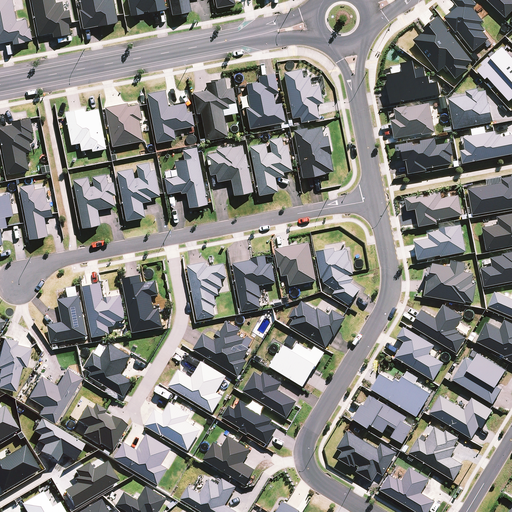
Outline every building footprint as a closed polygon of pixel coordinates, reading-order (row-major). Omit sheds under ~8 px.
[(12,0),(0,0),(0,44),(13,42),(13,45),(25,43),(25,42),(32,41),(32,38),(30,29),(28,29),(26,20),(17,22),(12,0)] [(54,0),(31,0),(35,18),(39,37),(53,34),(53,38),(71,35),(69,25),(72,24),(71,23),(69,11),(64,12),(62,2),(56,4),(54,0)] [(79,0),(82,10),(80,11),(83,30),(118,23),(117,16),(113,0),(79,0)] [(166,10),(164,0),(127,0),(131,17),(144,14),(143,13),(148,12),(149,14),(166,10)] [(168,0),(172,16),(191,12),(188,0),(168,0)] [(215,0),(217,9),(235,5),(233,0),(215,0)] [(454,0),(453,1),(458,8),(444,19),(447,23),(456,34),(458,32),(474,52),(489,40),(484,33),(486,31),(481,26),(484,23),(474,9),(477,7),(471,0),(454,0)] [(511,0),(486,0),(506,19),(511,12),(511,0)] [(423,34),(414,41),(439,73),(446,67),(456,80),(469,70),(467,68),(473,63),(438,18),(423,30),(425,33),(423,34)] [(488,79),(510,103),(511,101),(511,58),(503,49),(490,60),(489,59),(482,65),(483,66),(477,72),(486,81),(488,79)] [(391,105),(441,96),(438,84),(431,85),(429,78),(426,78),(417,80),(415,71),(414,63),(402,66),(404,74),(388,77),(389,83),(387,84),(391,105)] [(415,71),(417,80),(426,78),(425,69),(415,71)] [(302,70),(283,73),(292,119),(300,118),(301,123),(319,120),(316,105),(323,104),(319,86),(311,87),(309,77),(303,78),(302,70)] [(246,109),(250,129),(285,123),(282,104),(275,105),(273,95),(278,94),(275,74),(258,77),(259,83),(246,85),(248,95),(247,96),(249,108),(246,109)] [(201,114),(206,141),(228,137),(223,110),(229,109),(228,105),(236,104),(233,88),(226,90),(224,79),(211,81),(211,83),(206,84),(207,91),(193,94),(197,114),(201,114)] [(454,130),(494,123),(490,104),(489,105),(487,92),(478,93),(478,90),(466,92),(467,96),(449,100),(454,130)] [(165,91),(147,94),(156,144),(175,140),(174,131),(194,127),(192,112),(187,113),(185,104),(168,107),(165,91)] [(128,104),(105,108),(105,110),(112,147),(143,142),(139,121),(142,120),(139,106),(139,105),(128,107),(128,104)] [(436,133),(430,104),(408,108),(408,107),(395,109),(397,120),(392,121),(395,140),(398,139),(423,134),(423,136),(436,133)] [(84,109),(65,113),(71,146),(80,144),(81,151),(92,149),(92,152),(106,150),(99,110),(85,112),(84,109)] [(12,125),(0,127),(0,137),(7,175),(29,171),(26,153),(31,152),(29,142),(33,141),(32,134),(33,134),(30,118),(11,122),(12,125)] [(473,136),(486,134),(485,127),(471,130),(473,136)] [(307,128),(293,131),(302,179),(319,176),(325,175),(325,173),(333,172),(330,155),(331,155),(327,136),(323,137),(321,128),(308,130),(307,128)] [(511,155),(511,136),(501,138),(501,135),(497,136),(496,132),(494,132),(486,134),(473,136),(463,138),(466,150),(461,151),(463,165),(511,155)] [(265,144),(249,147),(259,196),(278,193),(275,178),(284,176),(283,173),(292,171),(287,145),(283,146),(282,138),(269,140),(271,153),(267,153),(265,144)] [(409,175),(427,172),(427,170),(453,165),(452,157),(454,157),(452,143),(437,146),(436,139),(421,142),(421,145),(414,146),(414,143),(408,144),(396,147),(398,159),(403,158),(404,162),(406,161),(409,175)] [(234,196),(253,192),(244,146),(231,148),(230,147),(216,149),(216,153),(206,155),(210,176),(216,175),(217,182),(231,180),(234,196)] [(207,203),(197,148),(183,151),(184,160),(174,162),(177,176),(164,178),(167,192),(167,194),(181,192),(181,194),(186,193),(189,208),(207,205),(207,203)] [(132,169),(117,172),(123,203),(126,222),(145,218),(142,203),(151,201),(151,198),(159,196),(159,194),(155,170),(150,171),(149,163),(136,165),(139,178),(134,179),(132,169)] [(88,178),(73,181),(82,229),(101,225),(98,210),(115,207),(113,196),(116,196),(113,182),(108,183),(106,175),(92,177),(94,186),(90,187),(88,178)] [(468,190),(473,216),(511,209),(511,177),(502,179),(502,184),(468,190)] [(34,184),(19,187),(29,240),(48,237),(45,218),(53,216),(50,202),(47,203),(44,188),(35,190),(34,184)] [(424,196),(405,199),(407,213),(416,211),(419,227),(438,224),(437,221),(463,216),(459,196),(442,199),(441,192),(428,195),(429,197),(424,198),(424,196)] [(0,245),(3,245),(0,229),(7,228),(6,218),(13,217),(9,195),(0,196),(0,245)] [(482,229),(487,252),(511,246),(511,214),(497,217),(499,226),(482,229)] [(414,242),(418,261),(441,256),(441,258),(467,253),(461,226),(452,228),(439,230),(440,232),(428,234),(429,240),(414,242)] [(291,287),(317,282),(310,243),(275,250),(277,261),(279,268),(281,268),(282,277),(288,276),(291,287)] [(324,279),(324,284),(336,292),(334,295),(350,306),(361,290),(351,284),(354,280),(348,276),(353,275),(351,261),(350,261),(348,250),(336,252),(335,248),(316,252),(322,280),(324,279)] [(481,270),(485,288),(511,282),(511,253),(503,255),(503,257),(491,259),(492,267),(481,270)] [(252,261),(233,265),(243,312),(261,309),(259,299),(262,299),(260,286),(276,283),(273,264),(268,265),(266,257),(266,256),(251,259),(252,261)] [(427,282),(425,297),(466,304),(466,302),(474,304),(477,285),(472,284),(474,275),(464,273),(466,264),(452,261),(450,268),(433,264),(432,269),(429,268),(426,282),(427,282)] [(207,263),(188,267),(199,321),(216,317),(214,307),(217,307),(215,297),(220,296),(219,290),(223,289),(222,280),(228,279),(225,264),(208,268),(207,263)] [(142,275),(123,279),(133,334),(164,328),(160,309),(155,310),(152,297),(160,296),(157,281),(147,283),(147,282),(145,283),(144,283),(142,275)] [(101,284),(84,287),(93,338),(111,335),(109,328),(114,327),(117,322),(126,321),(122,296),(112,298),(112,297),(105,299),(102,284),(101,284)] [(511,299),(495,293),(489,308),(511,317),(511,299)] [(52,344),(89,337),(81,296),(59,300),(63,323),(48,326),(52,344)] [(291,326),(326,348),(334,336),(335,337),(346,318),(344,317),(333,310),(330,316),(318,308),(317,310),(303,302),(298,310),(296,308),(290,318),(294,321),(291,326)] [(444,305),(436,318),(422,310),(412,327),(457,354),(467,339),(459,334),(460,332),(456,330),(464,317),(444,305)] [(511,323),(505,320),(500,330),(487,323),(477,342),(504,356),(504,358),(511,362),(511,323)] [(194,350),(239,377),(248,362),(244,359),(250,350),(242,345),(245,340),(238,335),(241,330),(228,322),(221,332),(219,331),(214,338),(217,339),(215,341),(204,334),(194,350)] [(405,343),(395,358),(434,381),(445,364),(430,355),(435,346),(406,329),(404,327),(397,338),(405,343)] [(17,341),(3,337),(0,351),(0,387),(15,391),(21,366),(26,367),(30,347),(16,344),(17,341)] [(90,377),(125,398),(135,382),(122,374),(132,357),(130,356),(110,344),(102,357),(95,353),(85,369),(92,373),(90,377)] [(278,354),(270,367),(303,387),(316,367),(317,368),(325,353),(315,347),(312,353),(298,344),(293,351),(285,346),(280,355),(278,354)] [(473,362),(466,358),(453,380),(493,404),(502,390),(497,387),(506,371),(505,370),(478,354),(473,362)] [(177,391),(213,413),(223,396),(217,393),(227,377),(202,362),(192,378),(179,370),(169,387),(177,391)] [(54,423),(81,377),(66,368),(56,385),(40,375),(28,397),(43,406),(38,414),(54,423)] [(243,392),(287,418),(295,405),(297,402),(279,391),(283,384),(264,373),(262,376),(255,372),(243,392)] [(381,375),(372,390),(417,418),(431,395),(403,378),(400,383),(395,380),(394,382),(381,375)] [(404,445),(413,428),(405,423),(408,418),(370,395),(364,406),(362,404),(353,420),(369,430),(371,426),(384,434),(389,425),(397,430),(392,438),(404,445)] [(441,395),(429,414),(472,439),(479,427),(482,429),(493,411),(491,409),(472,398),(469,403),(465,410),(458,406),(441,395)] [(458,406),(465,410),(469,403),(462,399),(458,406)] [(230,406),(223,418),(268,445),(278,429),(271,425),(273,422),(273,421),(240,401),(235,410),(230,406)] [(162,435),(189,451),(201,430),(187,422),(191,415),(172,404),(171,403),(164,415),(155,410),(146,427),(161,436),(162,435)] [(0,438),(18,428),(4,405),(0,407),(0,438)] [(110,453),(125,428),(110,419),(109,420),(102,417),(105,413),(94,406),(91,412),(85,408),(76,423),(86,430),(81,438),(97,448),(99,446),(110,453)] [(40,451),(56,461),(61,452),(74,460),(84,443),(41,418),(33,430),(40,434),(36,440),(43,444),(40,451)] [(426,442),(419,438),(409,454),(454,481),(464,465),(451,457),(457,448),(455,446),(460,439),(458,438),(446,431),(445,433),(435,427),(426,442)] [(382,444),(378,449),(349,432),(338,449),(343,452),(339,459),(351,466),(352,465),(356,467),(357,465),(360,467),(357,472),(373,482),(379,473),(384,476),(397,453),(382,444)] [(123,442),(113,458),(157,485),(167,468),(161,464),(171,448),(146,434),(136,450),(123,442)] [(215,443),(204,460),(246,486),(256,470),(244,463),(252,450),(229,436),(222,447),(215,443)] [(0,488),(2,491),(39,469),(24,445),(0,459),(0,488)] [(92,469),(105,461),(102,455),(89,463),(92,469)] [(75,482),(64,490),(74,507),(118,480),(107,460),(105,461),(92,469),(89,463),(89,462),(74,470),(77,475),(73,478),(75,482)] [(389,475),(381,491),(416,511),(430,511),(436,502),(422,493),(430,480),(428,478),(410,467),(402,480),(398,478),(398,479),(389,475)] [(189,487),(181,500),(201,511),(237,511),(226,505),(237,487),(223,479),(219,485),(210,479),(201,494),(189,487)] [(158,511),(167,498),(146,485),(137,500),(124,492),(117,504),(129,511),(158,511)] [(110,511),(103,498),(78,511),(110,511)] [(299,511),(300,511),(284,501),(277,511),(299,511)]
